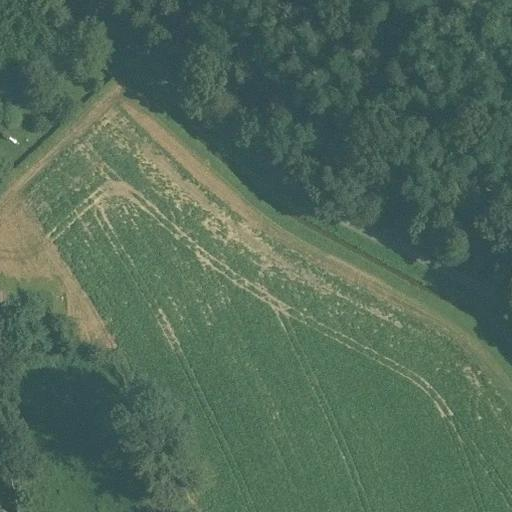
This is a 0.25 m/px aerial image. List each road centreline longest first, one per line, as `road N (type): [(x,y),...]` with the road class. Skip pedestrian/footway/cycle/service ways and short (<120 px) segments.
road 1 (residential): [(192,0),(296,104),(511,284)]
road 2 (track): [(296,104),(370,89),(487,182),(511,187)]
